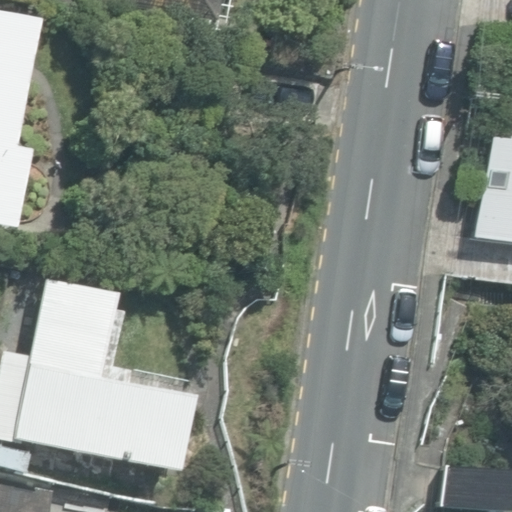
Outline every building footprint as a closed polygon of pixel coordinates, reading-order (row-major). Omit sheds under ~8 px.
[(94,0),(207,22),(210,0),(94,0)] [(32,21),(0,15),(0,228),(9,230),(24,153),(8,150),(32,21)] [(238,110),(312,122),(320,80),(244,67),(238,110)] [(481,136),(465,237),(511,244),(511,245),(510,257),(511,257),(511,92),(508,92),(501,139),(481,136)] [(28,442),(170,472),(185,398),(90,378),(107,296),(38,282),(22,358),(0,353),(0,467),(22,472),(28,442)] [(434,506),(508,511),(510,511),(511,499),(511,473),(438,468),(434,506)] [(0,511),(42,511),(46,492),(0,483),(0,511)]
